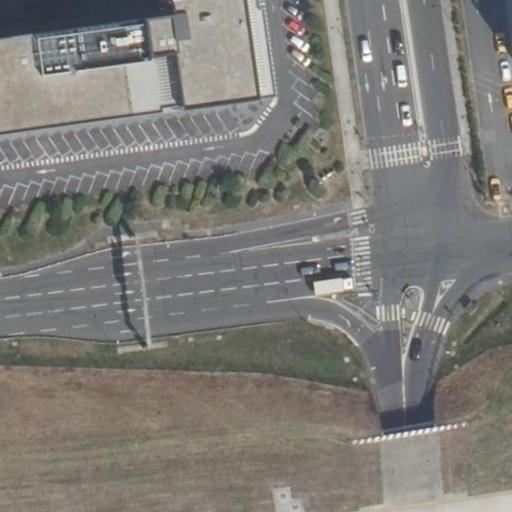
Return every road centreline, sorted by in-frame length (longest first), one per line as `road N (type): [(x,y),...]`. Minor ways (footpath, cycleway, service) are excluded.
road 1 (secondary): [(0,296),(214,276)]
road 2 (secondary): [(250,272),(298,307),(327,313),(375,343),(399,407)]
road 3 (secondary): [(214,276),(239,248),(400,199)]
road 4 (secondary): [(370,0),(400,199)]
road 5 (secondary): [(445,182),(421,0)]
road 6 (secondary): [(402,255),(391,313),(399,407)]
road 7 (secondary): [(250,272),(402,255)]
